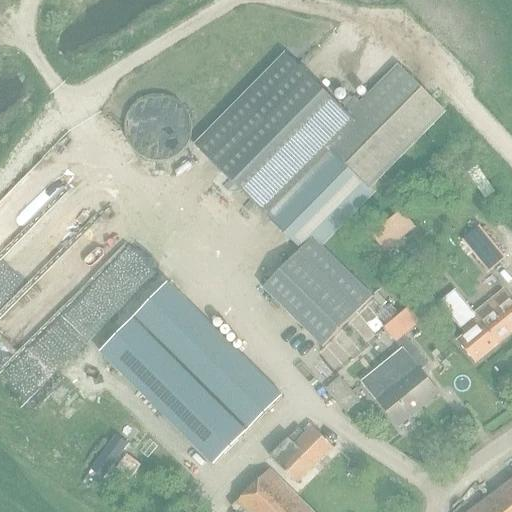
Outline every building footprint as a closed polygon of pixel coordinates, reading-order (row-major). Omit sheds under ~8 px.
[(287,55),(196,146),(300,250),(366,184),(368,186),(444,110),(399,66),(362,104),(355,97),(343,110),(287,55)] [(131,148),(133,151),(135,153),(138,155),(141,157),(143,158),(146,159),(149,160),(152,161),(156,162),(159,162),(162,161),(165,161),(168,160),(171,159),(174,157),(177,156),(179,154),(182,152),(184,149),(186,147),(187,144),(189,141),(190,138),(191,135),(191,132),(191,129),(191,125),(191,122),(190,119),(189,116),(188,113),(187,110),(185,108),(183,105),(180,103),(178,101),(175,99),(173,98),(170,96),(167,95),(163,95),(160,94),(157,94),(154,94),(151,95),(148,96),(145,97),(142,98),(139,100),(136,102),(134,104),(132,106),(130,109),(128,112),(127,115),(126,118),(125,121),(124,124),(124,127),(124,130),(125,134),(125,137),(126,140),(128,143),(129,145),(131,148)] [(414,227),(401,210),(370,234),(383,251),(414,227)] [(487,275),(505,260),(478,229),(461,244),(487,275)] [(322,347),(356,313),(296,254),(262,288),(322,347)] [(482,320),(467,333),(486,356),(511,334),(511,300),(504,290),(475,313),(457,290),(446,299),(469,327),(480,318),(482,320)] [(176,360),(234,417),(248,431),(282,397),(210,326),(176,360)] [(395,422),(401,417),(407,412),(409,416),(437,393),(409,358),(392,371),(383,360),(371,370),(391,394),(380,404),(395,422)] [(362,402),(341,378),(328,389),(348,413),(362,402)] [(163,429),(186,451),(211,425),(188,403),(163,429)] [(297,484),(333,448),(312,427),(304,434),(299,429),(270,457),(297,484)] [(140,490),(160,464),(148,456),(129,482),(140,490)] [(309,511),(267,471),(237,502),(242,507),(237,511),(309,511)] [(511,511),(511,480),(469,511),(511,511)]
